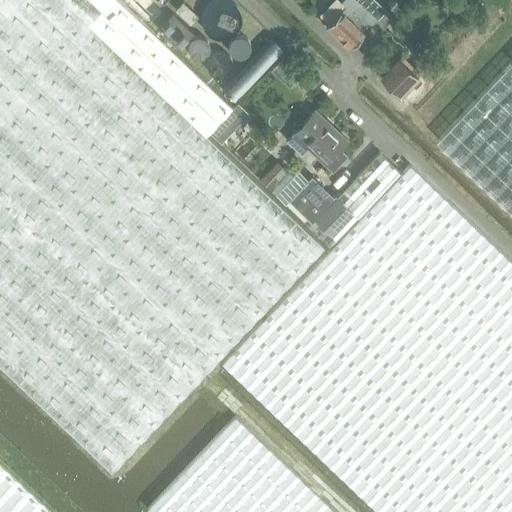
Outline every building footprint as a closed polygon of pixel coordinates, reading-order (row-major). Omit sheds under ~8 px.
[(0,0),(0,361),(110,466),(323,241),(322,240),(321,241),(205,132),(231,104),(121,0),(0,0)] [(191,23),(195,18),(198,15),(182,0),(175,8),(191,23)] [(327,24),(325,26),(347,47),(382,11),(371,0),(356,0),(357,0),(356,0),(339,0),(339,1),(338,0),(330,0),(317,14),(327,24)] [(279,58),(270,67),(290,86),(298,77),(279,58)] [(383,78),(400,95),(411,106),(428,89),(398,59),(391,67),(393,68),(383,78)] [(511,61),(438,140),(511,209),(511,61)] [(237,101),(209,131),(220,141),(248,112),(237,101)] [(291,131),(292,133),(286,139),(301,153),(307,147),(332,170),(346,155),(338,147),(346,139),(313,108),(291,131)] [(379,151),(336,195),(354,212),(332,235),(315,219),(312,221),(306,216),(303,219),(323,238),(322,240),(323,241),(331,248),(220,363),(298,437),(376,511),(511,511),(511,262),(408,164),(400,171),(379,151)] [(283,166),(266,184),(275,193),(292,175),(283,166)] [(311,176),(289,199),(306,216),(312,221),(315,219),(332,235),(354,212),(336,195),(335,194),(332,196),(311,176)] [(333,511),(234,417),(146,510),(148,511),(333,511)] [(0,511),(44,511),(0,467),(0,511)]
